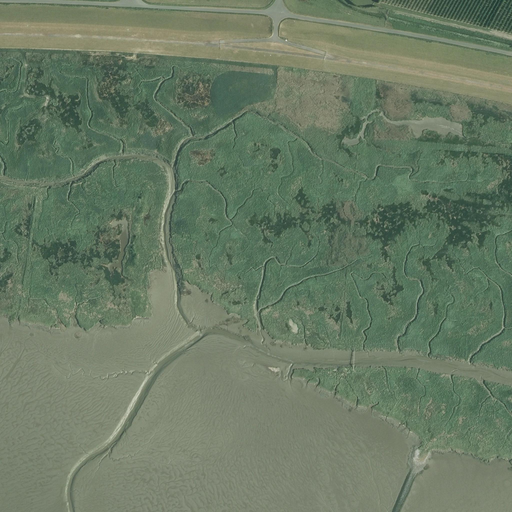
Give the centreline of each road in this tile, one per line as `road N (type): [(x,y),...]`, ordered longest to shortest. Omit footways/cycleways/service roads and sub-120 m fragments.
road 1 (track): [(511,88),(343,60),(275,39)]
road 2 (unclassified): [(511,54),(277,14)]
road 3 (unclassified): [(132,6),(277,14)]
road 4 (unclassified): [(0,1),(132,6)]
